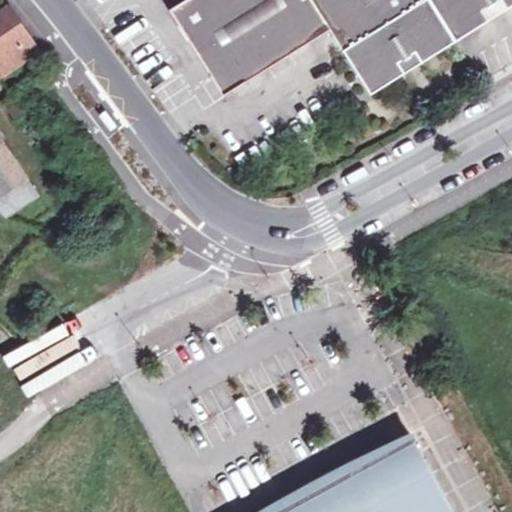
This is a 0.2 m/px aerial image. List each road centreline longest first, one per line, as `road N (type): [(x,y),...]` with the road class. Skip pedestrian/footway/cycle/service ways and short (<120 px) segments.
road 1 (tertiary): [(233,230),(284,251),(321,243),(511,136)]
road 2 (tertiary): [(511,107),(321,210),(280,226),(233,230)]
road 3 (tertiary): [(49,0),(204,207),(233,230)]
